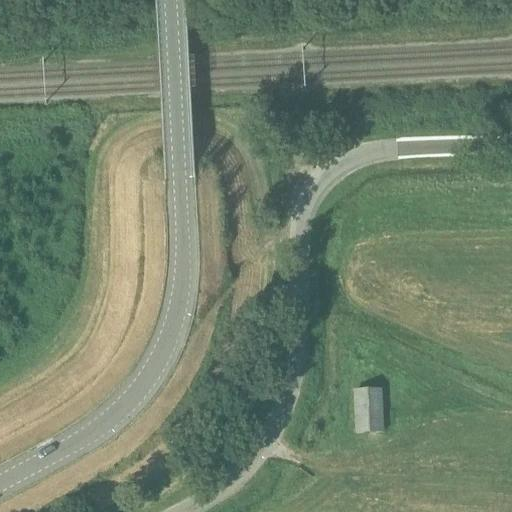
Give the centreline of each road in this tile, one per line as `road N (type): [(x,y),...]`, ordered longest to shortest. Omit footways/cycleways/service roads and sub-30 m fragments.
road 1 (unclassified): [(181,511),(242,475),(281,418),(290,394),(303,215),(319,176),(341,159),(372,153),(511,145)]
road 2 (tertiary): [(0,484),(111,422),(152,374),(170,334),(183,248),(171,0)]
